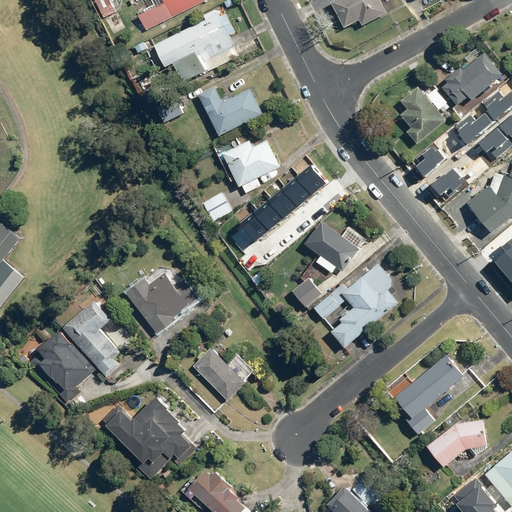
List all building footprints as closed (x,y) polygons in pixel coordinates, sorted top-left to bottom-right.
[(110,0),(94,0),(105,20),(118,13),(110,0)] [(164,0),(165,2),(139,16),(147,32),(209,0),(208,0),(164,0)] [(388,15),(380,0),(335,0),(332,2),(346,29),(361,22),(363,27),(388,15)] [(207,21),(156,46),(166,68),(176,63),(186,82),(239,56),(229,37),(237,33),(224,5),(204,14),(207,21)] [(146,39),(134,47),(140,56),(152,49),(146,39)] [(470,97),(473,101),(505,75),(487,52),(464,70),(462,68),(447,80),(449,83),(444,87),(459,106),(470,97)] [(408,131),(419,144),(448,121),(443,114),(451,108),(436,89),(427,97),(419,86),(401,101),(408,110),(402,115),(412,127),(408,131)] [(215,87),(199,95),(220,138),(266,115),(253,89),(223,103),(215,87)] [(492,121),(500,100),(491,97),(483,117),(492,121)] [(486,142),(492,123),(477,118),(474,127),(461,123),(453,148),(441,144),(434,164),(445,167),(443,172),(471,181),(478,161),(483,163),(490,143),(486,142)] [(231,150),(224,154),(240,188),(243,187),(247,194),(263,186),(259,179),(282,167),(269,140),(255,147),(251,139),(237,146),(236,142),(228,146),(231,150)] [(511,161),(510,168),(511,168),(511,169),(509,176),(497,171),(491,185),(466,207),(472,213),(474,211),(494,235),(511,219),(511,161)] [(320,209),(301,188),(263,223),(282,244),(320,209)] [(237,210),(225,190),(202,204),(214,223),(237,210)] [(0,219),(0,308),(26,277),(6,261),(24,238),(0,219)] [(254,229),(248,220),(235,230),(241,238),(254,229)] [(345,272),(368,240),(349,227),(343,236),(323,222),(307,246),(321,256),(317,262),(333,273),(337,267),(345,272)] [(246,246),(234,254),(244,269),(257,260),(246,246)] [(347,347),(411,293),(392,271),(389,274),(379,262),(348,289),(344,284),(316,307),(326,319),(348,300),(354,308),(341,319),(343,322),(333,331),(347,347)] [(268,277),(263,270),(252,279),(258,286),(268,277)] [(146,278),(127,293),(159,335),(179,320),(177,317),(192,306),(166,273),(151,284),(146,278)] [(324,294),(311,277),(294,291),(308,308),(324,294)] [(96,301),(65,328),(109,378),(122,366),(116,359),(122,353),(102,330),(113,320),(96,301)] [(98,369),(63,329),(40,349),(48,358),(36,369),(53,388),(54,386),(68,402),(80,391),(77,387),(98,369)] [(211,348),(193,366),(229,402),(247,384),(246,382),(227,364),(211,348)] [(256,372),(238,353),(227,364),(246,382),(256,372)] [(436,421),(426,409),(466,377),(448,355),(396,397),(414,419),(409,422),(419,434),(436,421)] [(119,406),(104,421),(144,461),(138,466),(151,480),(173,458),(181,465),(198,449),(184,435),(189,430),(156,398),(133,421),(119,406)] [(486,420),(456,424),(429,447),(446,467),(468,449),(488,447),(486,420)] [(499,467),(489,475),(508,500),(511,497),(511,451),(496,464),(499,467)] [(206,470),(189,488),(215,511),(253,511),(254,511),(241,499),(244,496),(216,470),(212,475),(206,470)] [(346,486),(328,504),(336,511),(372,511),(368,507),(346,486)] [(382,493),(368,507),(372,511),(385,511),(394,504),(382,493)] [(511,511),(511,504),(508,500),(495,511),(511,511)]
